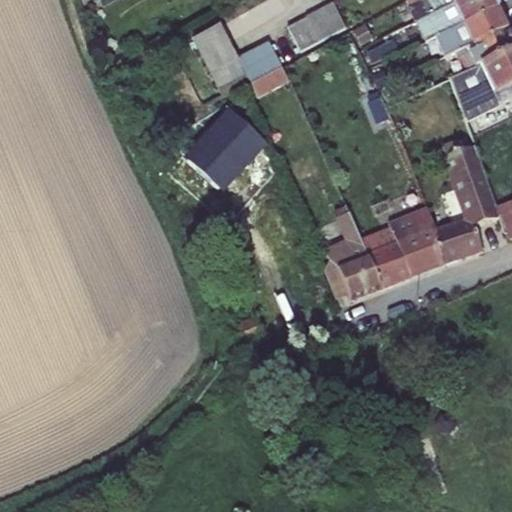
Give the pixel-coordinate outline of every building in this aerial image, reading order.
[(91,0),(97,10),(114,0),(91,0)] [(495,0),(468,0),(430,19),(418,24),(427,46),(437,41),(500,10),(495,0)] [(421,0),(430,19),(468,0),(421,0)] [(335,8),(290,31),(302,56),(348,33),(335,8)] [(500,10),(437,41),(447,61),(456,57),(510,30),(500,10)] [(196,43),(214,79),(241,65),(222,29),(196,43)] [(511,35),(510,30),(456,57),(459,63),(464,61),(471,75),(511,54),(511,35)] [(386,63),(380,48),(363,56),(369,70),(386,63)] [(511,54),(471,75),(455,82),(473,120),(501,106),(496,97),(511,89),(511,54)] [(241,65),(214,79),(220,90),(246,77),(241,65)] [(481,142),(475,124),(467,127),(474,145),(481,142)] [(223,179),(251,147),(232,131),(204,163),(223,179)] [(449,229),(448,228),(434,233),(443,268),(482,255),(477,242),(503,232),(474,152),(449,160),(470,222),(449,229)] [(511,204),(499,210),(510,242),(511,241),(511,204)] [(395,248),(410,281),(443,268),(434,233),(426,212),(387,228),(395,248)] [(348,299),(350,304),(381,292),(366,260),(359,242),(353,228),(347,214),(333,221),(344,247),(324,256),(328,265),(336,272),(348,299)] [(379,217),(353,228),(359,242),(384,232),(379,217)] [(395,248),(366,260),(381,292),(410,281),(395,248)] [(335,304),(348,299),(336,272),(328,265),(322,274),(335,304)] [(258,321),(227,333),(235,351),(265,339),(258,321)]
